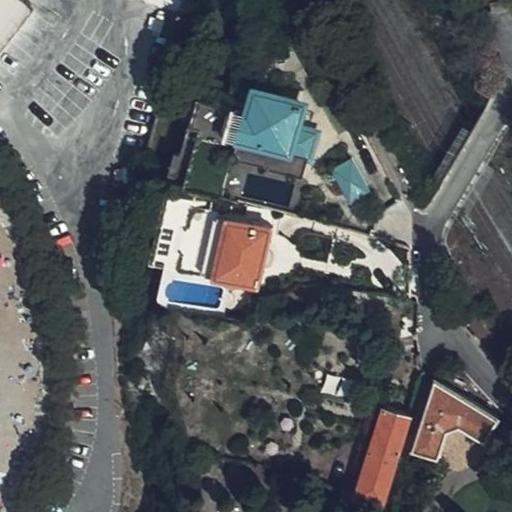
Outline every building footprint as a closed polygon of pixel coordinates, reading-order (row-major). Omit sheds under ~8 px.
[(190,118),(185,137),(181,152),(214,161),(222,133),(248,140),(244,156),(270,163),(269,168),(300,176),(306,156),(288,151),(295,125),(300,126),(301,122),(306,105),(290,101),(289,95),(284,93),(280,93),(276,98),(262,94),(257,111),(209,98),(197,94),(190,118)] [(363,121),(348,94),(329,105),(343,132),(363,121)] [(322,128),(301,122),(300,126),(295,125),(288,151),(306,156),(314,158),(322,128)] [(372,191),(353,157),(337,165),(356,199),(372,191)] [(286,293),(283,293),(261,288),(262,283),(264,282),(278,224),(221,208),(222,202),(168,188),(161,214),(149,258),(160,261),(178,265),(253,281),(246,306),(255,308),(268,311),(294,288),(305,283),(323,282),(333,242),(314,237),(306,239),(298,246),(286,291),(286,293)] [(434,374),(412,445),(439,452),(446,427),(462,423),(485,436),(498,413),(434,374)] [(356,492),(384,501),(412,411),(384,402),(356,492)]
